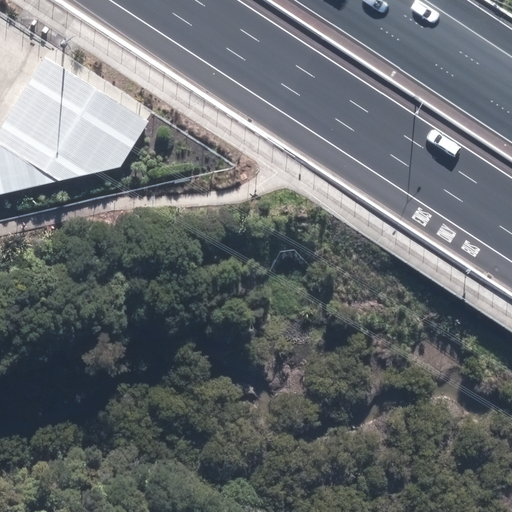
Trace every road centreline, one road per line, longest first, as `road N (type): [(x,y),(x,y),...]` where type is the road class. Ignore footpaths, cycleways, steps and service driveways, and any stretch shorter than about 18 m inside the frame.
road 1 (motorway): [(511,236),(149,0)]
road 2 (motorway): [(376,0),(511,89)]
